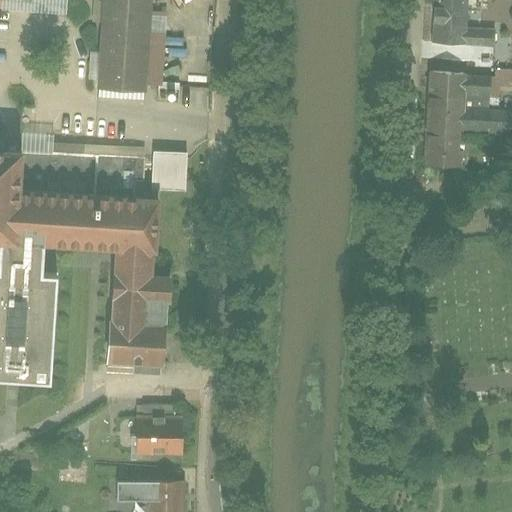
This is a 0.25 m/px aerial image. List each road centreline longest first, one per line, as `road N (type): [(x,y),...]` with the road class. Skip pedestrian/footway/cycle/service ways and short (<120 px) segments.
road 1 (residential): [(241,0),(214,444),(219,511)]
road 2 (residential): [(411,0),(401,187)]
